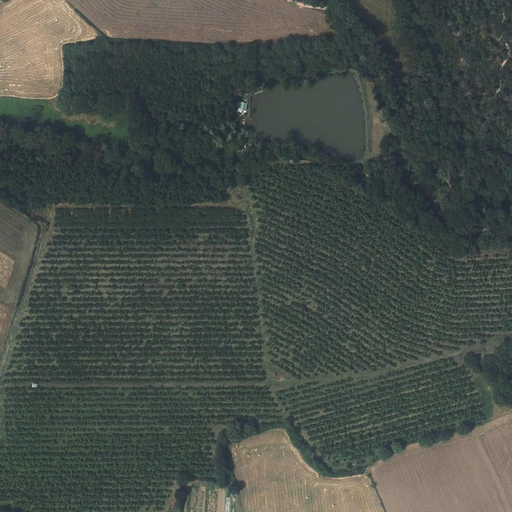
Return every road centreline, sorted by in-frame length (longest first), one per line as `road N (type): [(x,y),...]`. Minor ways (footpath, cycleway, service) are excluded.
road 1 (track): [(273,383),(0,388)]
road 2 (track): [(295,0),(339,11),(371,42),(396,107),(418,130)]
road 3 (track): [(463,229),(448,225),(419,180),(375,179),(354,165)]
